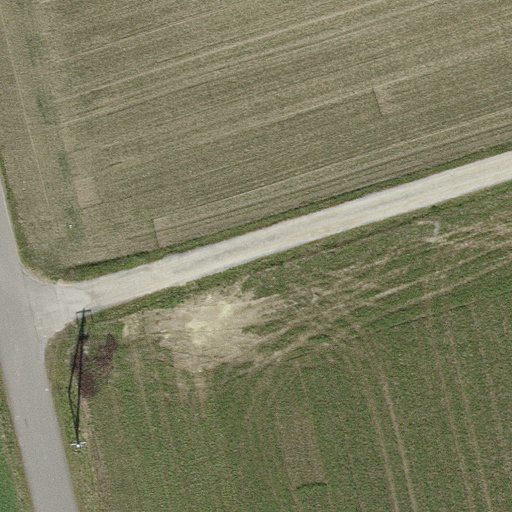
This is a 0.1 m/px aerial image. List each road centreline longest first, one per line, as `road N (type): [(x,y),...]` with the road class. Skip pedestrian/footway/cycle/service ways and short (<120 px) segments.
road 1 (track): [(511,169),(18,320)]
road 2 (residential): [(62,511),(0,247)]
